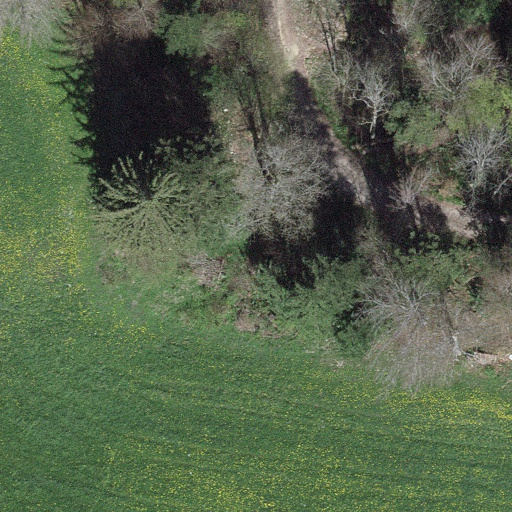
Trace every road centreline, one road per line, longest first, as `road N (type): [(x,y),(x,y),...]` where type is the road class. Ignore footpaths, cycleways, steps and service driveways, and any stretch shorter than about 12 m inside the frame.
road 1 (track): [(511,228),(367,191),(321,152)]
road 2 (track): [(321,152),(284,0)]
